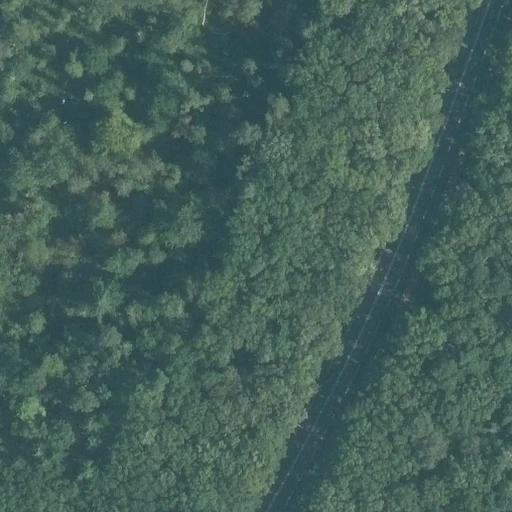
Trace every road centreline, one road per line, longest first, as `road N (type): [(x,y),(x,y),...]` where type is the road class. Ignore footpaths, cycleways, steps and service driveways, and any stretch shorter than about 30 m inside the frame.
road 1 (secondary): [(278,511),(333,415),(497,0)]
road 2 (track): [(263,108),(230,233),(0,350)]
